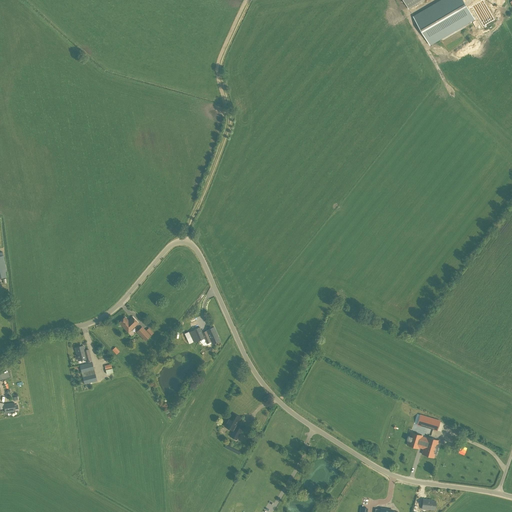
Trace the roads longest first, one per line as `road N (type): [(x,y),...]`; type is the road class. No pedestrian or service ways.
road 1 (unclassified): [(499,492),(390,474),(295,415),(253,370),(199,253),(184,240),(100,318),(32,336),(0,359)]
road 2 (track): [(247,0),(219,62),(225,133),(184,240)]
